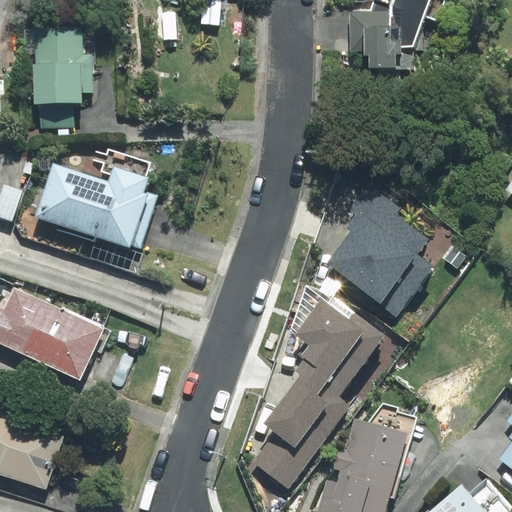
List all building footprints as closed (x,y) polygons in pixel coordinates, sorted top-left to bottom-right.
[(345,59),(354,60),(353,69),(362,70),(361,82),(393,85),(395,64),(395,54),(409,59),(428,1),(424,0),(369,0),(365,15),(349,13),(345,59)] [(96,103),(98,55),(92,55),(93,26),(45,24),(43,101),(96,103)] [(0,80),(10,80),(10,49),(0,49),(0,80)] [(115,148),(113,154),(102,150),(99,158),(91,156),(90,160),(86,159),(83,168),(62,161),(44,216),(147,250),(165,193),(159,191),(164,178),(157,176),(161,163),(131,153),(115,148)] [(0,216),(21,223),(31,190),(0,181),(0,216)] [(424,279),(410,267),(430,242),(369,192),(322,248),(332,256),(322,269),(373,311),(388,323),(424,279)] [(7,312),(0,308),(0,350),(4,341),(91,382),(115,331),(19,286),(7,312)] [(276,410),(320,425),(324,416),(338,421),(349,390),(343,388),(356,350),(349,347),(359,317),(314,301),(276,410)] [(27,424),(0,401),(0,469),(4,473),(55,489),(72,438),(27,424)] [(382,407),(364,429),(351,426),(344,456),(337,454),(330,483),(324,482),(315,511),(383,511),(385,504),(392,506),(413,421),(398,418),(399,412),(382,407)] [(511,413),(501,428),(511,436),(511,442),(495,466),(511,477),(511,413)] [(511,511),(484,483),(466,499),(458,491),(434,511),(511,511)]
